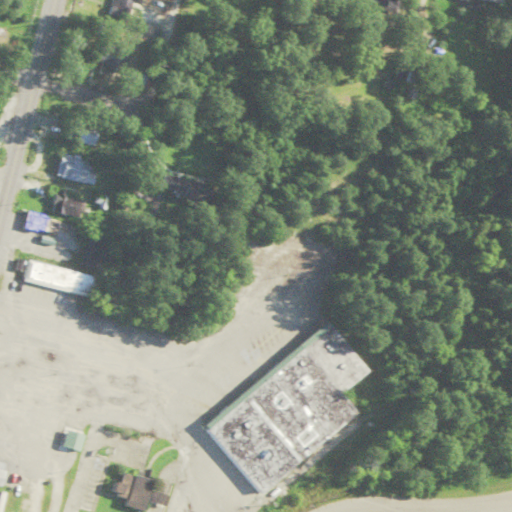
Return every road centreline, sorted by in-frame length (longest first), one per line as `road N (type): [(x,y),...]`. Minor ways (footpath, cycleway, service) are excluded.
road 1 (residential): [(33,78),(137,108),(155,82),(175,0)]
road 2 (secondary): [(0,210),(53,0)]
road 3 (residential): [(511,490),(317,511)]
